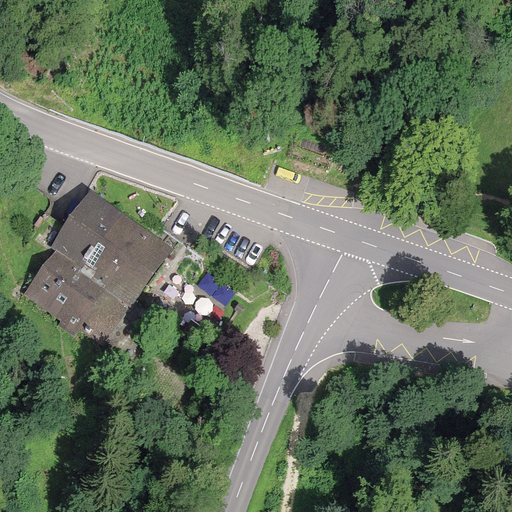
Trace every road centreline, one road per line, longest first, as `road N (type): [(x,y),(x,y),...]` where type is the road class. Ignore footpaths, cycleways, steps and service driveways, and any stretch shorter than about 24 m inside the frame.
road 1 (secondary): [(350,237),(116,158),(0,109)]
road 2 (unclassified): [(350,237),(231,511)]
road 3 (track): [(294,511),(309,319)]
road 4 (secondary): [(511,293),(350,237)]
